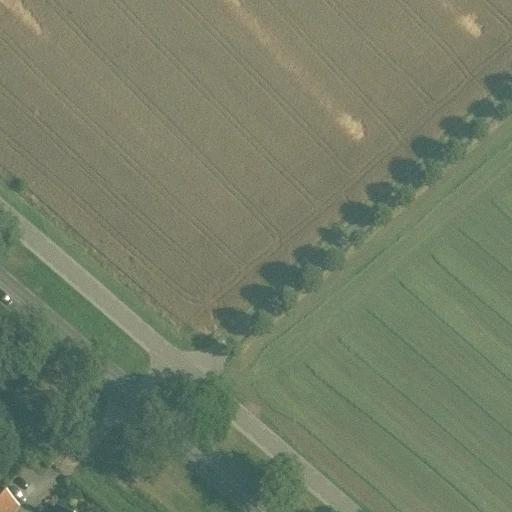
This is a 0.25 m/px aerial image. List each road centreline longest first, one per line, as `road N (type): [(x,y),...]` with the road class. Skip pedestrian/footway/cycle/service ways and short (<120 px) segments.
road 1 (unclassified): [(193,374),(511,92)]
road 2 (unclassified): [(170,355),(0,213)]
road 3 (unclassified): [(344,511),(193,374)]
road 4 (primary): [(269,511),(133,396)]
road 5 (primary): [(133,396),(0,282)]
